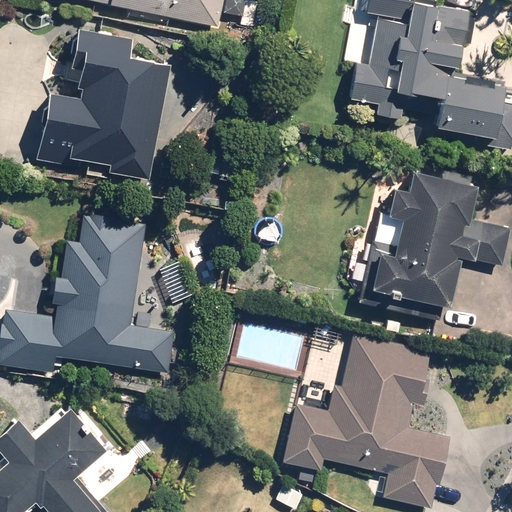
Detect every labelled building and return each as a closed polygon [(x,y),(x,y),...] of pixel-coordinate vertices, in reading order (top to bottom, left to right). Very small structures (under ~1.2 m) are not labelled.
[(76,0),(214,27),(219,0),(76,0)] [(243,0),(222,0),(220,13),(240,17),(243,0)] [(424,133),(488,141),(495,80),(459,76),(466,10),(410,3),(410,0),(363,0),(361,14),(368,15),(362,64),(345,62),(341,100),(371,104),(369,116),(396,119),(397,111),(426,114),(424,133)] [(41,94),(29,158),(64,165),(65,160),(103,167),(102,175),(144,183),(165,65),(124,58),(127,39),(71,29),(64,69),(73,71),(68,99),(41,94)] [(402,171),(398,191),(384,188),(379,217),(391,219),(386,244),(366,241),(354,306),(437,321),(448,262),(500,271),(508,225),(465,217),(471,184),(402,171)] [(0,308),(0,364),(49,371),(48,357),(163,373),(168,333),(128,327),(143,225),(107,220),(107,217),(79,213),(74,244),(60,242),(55,277),(46,276),(43,300),(49,301),(47,315),(0,308)] [(428,352),(349,334),(337,389),(328,387),(322,413),(291,406),(279,461),(314,470),(317,459),(381,474),(376,498),(425,509),(431,486),(434,487),(446,439),(403,429),(409,407),(415,408),(428,352)] [(0,511),(15,511),(24,506),(34,508),(37,511),(89,511),(63,478),(95,452),(59,405),(21,435),(11,422),(0,430),(0,511)]
